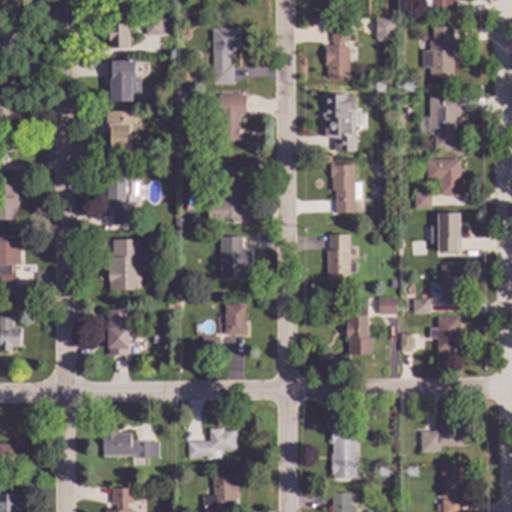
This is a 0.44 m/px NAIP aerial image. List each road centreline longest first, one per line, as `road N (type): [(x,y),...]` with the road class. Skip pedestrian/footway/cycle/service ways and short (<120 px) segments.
road 1 (residential): [(509,511),(499,0)]
road 2 (residential): [(285,511),(278,0)]
road 3 (residential): [(511,389),(0,395)]
road 4 (residential): [(62,511),(63,0)]
